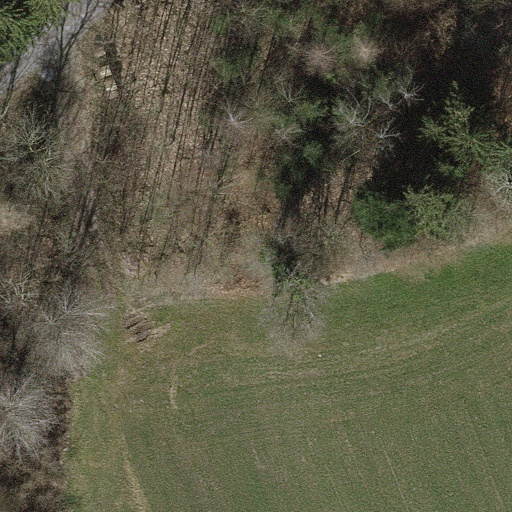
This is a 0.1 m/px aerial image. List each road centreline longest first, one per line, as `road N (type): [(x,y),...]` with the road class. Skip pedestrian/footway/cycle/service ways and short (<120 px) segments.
road 1 (track): [(51,51),(108,323)]
road 2 (track): [(0,95),(111,0)]
